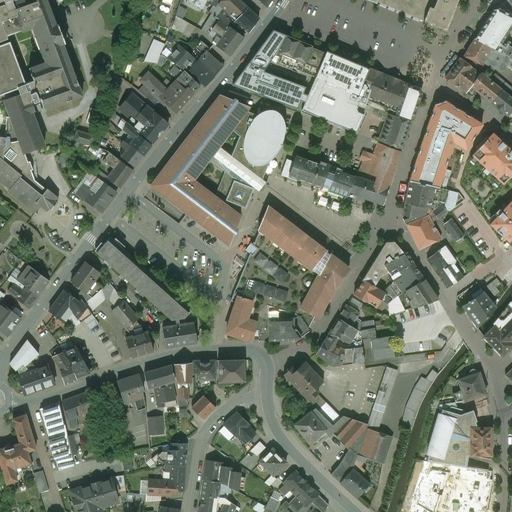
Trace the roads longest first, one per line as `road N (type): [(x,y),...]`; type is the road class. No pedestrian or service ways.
road 1 (residential): [(214,349),(135,365),(29,403)]
road 2 (tertiary): [(110,216),(0,365)]
road 3 (residential): [(492,373),(449,302),(511,254)]
road 4 (residential): [(188,511),(204,432),(236,403),(267,397)]
road 5 (residential): [(128,192),(225,266),(213,295)]
road 6 (tertiary): [(220,83),(128,192)]
road 7 (residential): [(271,18),(398,69)]
road 8 (residential): [(344,503),(276,431),(267,397)]
road 9 (residential): [(110,216),(213,295)]
